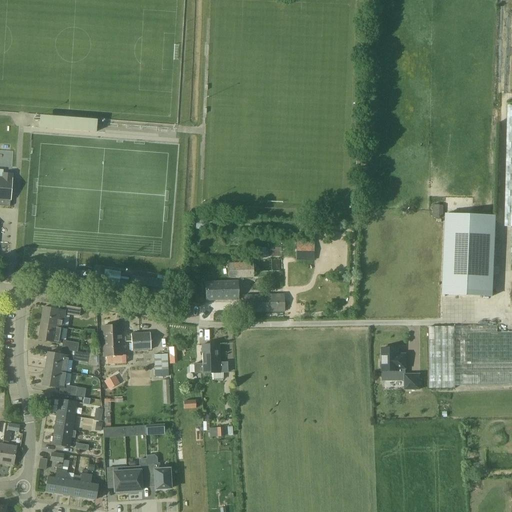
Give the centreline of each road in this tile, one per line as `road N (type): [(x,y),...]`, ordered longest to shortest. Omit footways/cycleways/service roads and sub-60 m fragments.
road 1 (residential): [(441,323),(212,325),(23,293)]
road 2 (residential): [(26,485),(23,293)]
